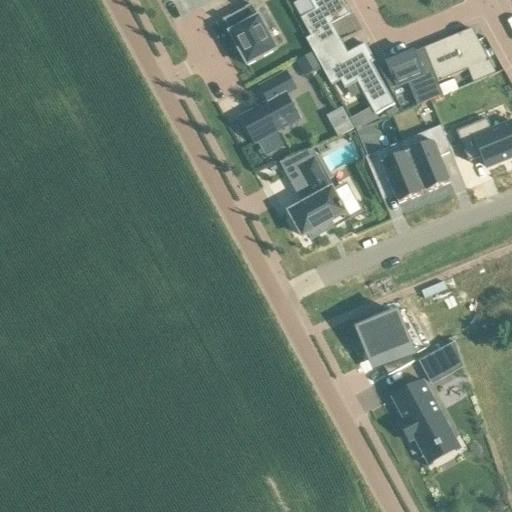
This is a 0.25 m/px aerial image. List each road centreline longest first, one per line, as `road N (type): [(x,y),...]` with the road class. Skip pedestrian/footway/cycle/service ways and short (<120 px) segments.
road 1 (unclassified): [(277,297),(114,0)]
road 2 (residential): [(277,297),(511,199)]
road 3 (unclassified): [(389,511),(277,297)]
road 4 (residential): [(361,0),(388,40),(484,2)]
